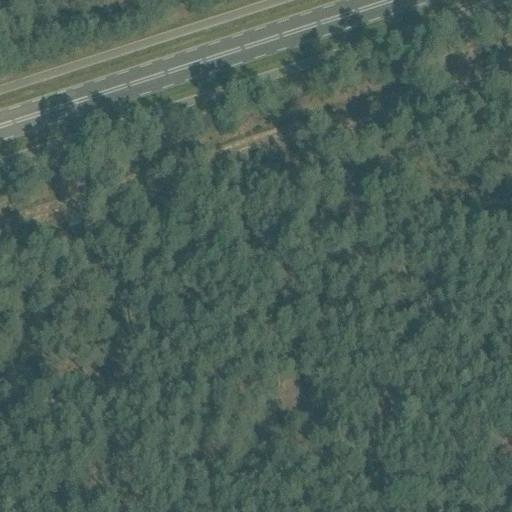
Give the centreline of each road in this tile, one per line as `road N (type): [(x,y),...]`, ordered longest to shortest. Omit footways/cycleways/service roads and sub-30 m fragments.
road 1 (track): [(511,64),(0,228)]
road 2 (primary): [(0,125),(392,0)]
